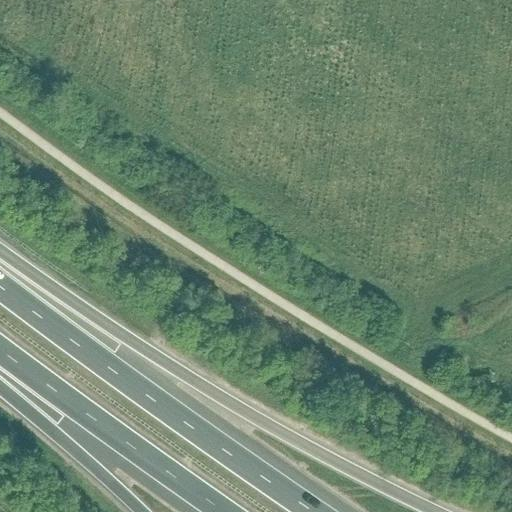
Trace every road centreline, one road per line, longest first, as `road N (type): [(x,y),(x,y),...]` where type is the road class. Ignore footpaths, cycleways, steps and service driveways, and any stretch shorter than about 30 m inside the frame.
road 1 (motorway): [(429,511),(314,456),(77,308),(0,250)]
road 2 (motorway): [(311,511),(0,288)]
road 3 (motorway): [(0,351),(222,511)]
road 4 (motorway): [(0,387),(140,511)]
